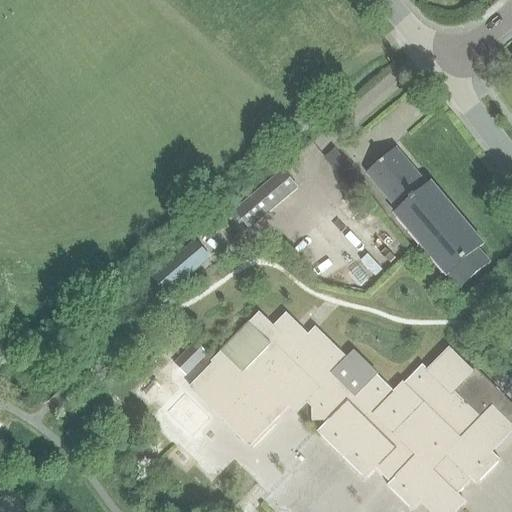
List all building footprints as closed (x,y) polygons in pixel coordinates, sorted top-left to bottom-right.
[(488,263),(477,250),(483,245),(431,185),(430,186),(428,183),(425,185),(396,151),(387,159),(384,156),(374,165),(376,167),(367,175),(398,212),(395,216),(446,276),(447,275),(459,288),(488,263)] [(335,155),(332,152),(325,158),(323,159),(353,195),(362,188),(335,155)] [(287,159),(266,177),(269,181),(233,211),(249,229),(297,189),(288,179),(298,171),(287,159)] [(166,294),(178,284),(209,258),(195,243),(153,279),(166,294)] [(457,496),(471,481),(476,486),(500,461),(492,453),(511,432),(511,405),(498,392),(475,369),(472,373),(449,350),(428,372),(422,366),(395,394),(376,376),(354,354),(347,362),(335,351),(315,331),(308,338),(294,325),(286,317),(274,329),(259,315),(215,359),(212,363),(213,364),(190,389),(249,447),(282,413),(279,411),(286,404),(295,414),(305,404),(311,410),(311,423),(313,423),(313,419),(322,419),(326,423),(317,433),(365,480),(375,470),(389,484),(386,487),(411,511),(419,502),(429,511),(455,511),(465,503),(457,496)] [(185,376),(206,354),(194,343),(173,364),(185,376)]
